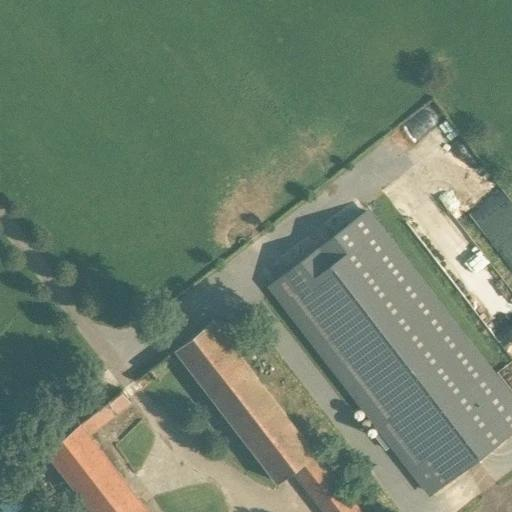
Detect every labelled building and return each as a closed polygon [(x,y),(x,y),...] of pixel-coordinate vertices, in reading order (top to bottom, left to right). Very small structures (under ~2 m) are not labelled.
[(446,118),(431,132),(446,149),(461,136),(446,118)] [(511,434),(511,404),(366,213),(271,285),(431,495),(511,434)] [(511,305),(491,319),(511,353),(511,305)] [(212,321),(175,349),(278,483),(296,470),(327,511),(363,511),(318,453),(315,455),(212,321)] [(148,511),(89,435),(131,403),(122,391),(83,422),(47,450),(95,511),(148,511)]
